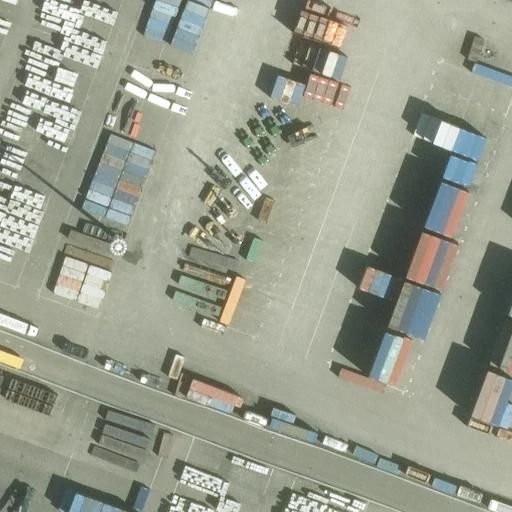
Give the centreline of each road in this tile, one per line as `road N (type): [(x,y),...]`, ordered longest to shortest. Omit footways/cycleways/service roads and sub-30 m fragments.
road 1 (unknown): [(246,427),(406,14)]
road 2 (unknown): [(0,333),(246,427)]
road 3 (unknown): [(246,427),(451,511)]
